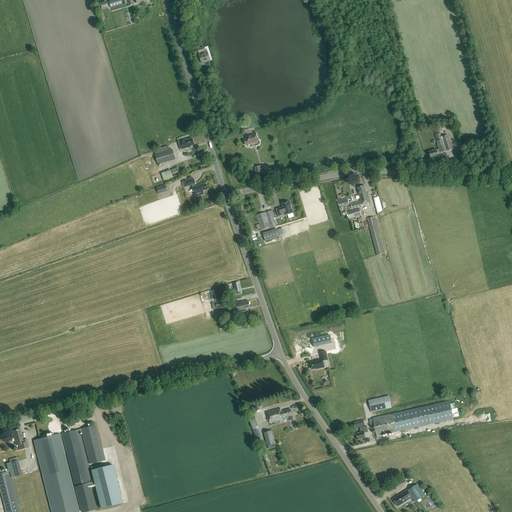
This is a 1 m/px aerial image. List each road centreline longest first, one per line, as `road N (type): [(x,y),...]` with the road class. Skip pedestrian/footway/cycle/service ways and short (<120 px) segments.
road 1 (tertiary): [(224,194),(371,170),(511,179)]
road 2 (unclassified): [(0,424),(280,354)]
road 3 (tertiary): [(224,194),(166,0)]
road 4 (tertiary): [(385,511),(280,354)]
road 5 (tertiary): [(280,354),(224,194)]
